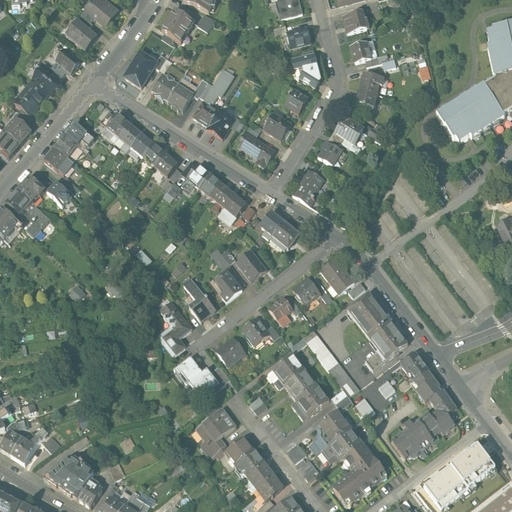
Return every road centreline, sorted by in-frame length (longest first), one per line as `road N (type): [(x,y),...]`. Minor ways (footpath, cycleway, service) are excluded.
road 1 (residential): [(322,0),(338,85),(276,193)]
road 2 (residential): [(98,83),(276,193)]
road 3 (residential): [(342,238),(463,389)]
road 4 (residential): [(342,238),(195,354)]
road 5 (residential): [(0,192),(98,83)]
road 6 (residential): [(375,511),(489,423)]
road 7 (residential): [(316,511),(231,398)]
